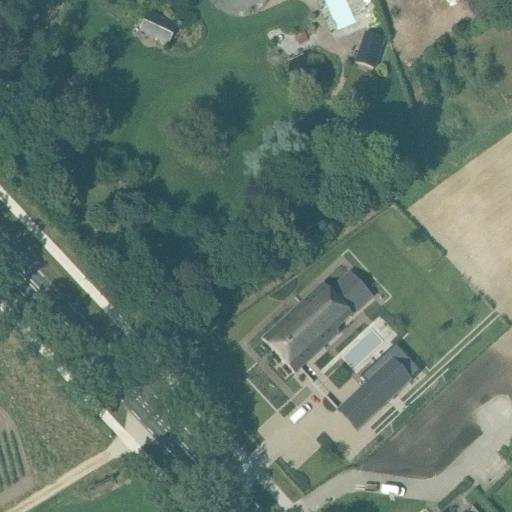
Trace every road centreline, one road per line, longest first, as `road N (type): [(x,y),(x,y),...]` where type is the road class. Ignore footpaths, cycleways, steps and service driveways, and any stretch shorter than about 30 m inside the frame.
road 1 (primary): [(241,511),(0,250)]
road 2 (track): [(14,511),(159,424)]
